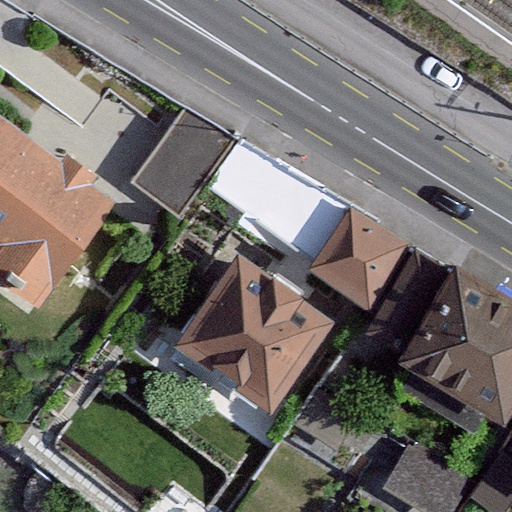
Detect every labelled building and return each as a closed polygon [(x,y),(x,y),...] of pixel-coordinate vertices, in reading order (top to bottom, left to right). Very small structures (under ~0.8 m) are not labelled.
[(178,93),(130,162),(177,202),(234,134),(178,93)] [(103,192),(0,116),(0,259),(35,285),(103,192)] [(406,237),(355,203),(320,256),(371,290),(406,237)] [(335,313),(242,248),(186,327),(279,392),(335,313)] [(452,295),(415,273),(372,345),(502,423),(511,406),(511,312),(460,281),(452,295)] [(409,442),(386,490),(432,511),(456,511),(475,473),(409,442)] [(511,456),(503,450),(475,489),(502,509),(511,495),(511,456)] [(210,511),(173,485),(153,511),(210,511)]
